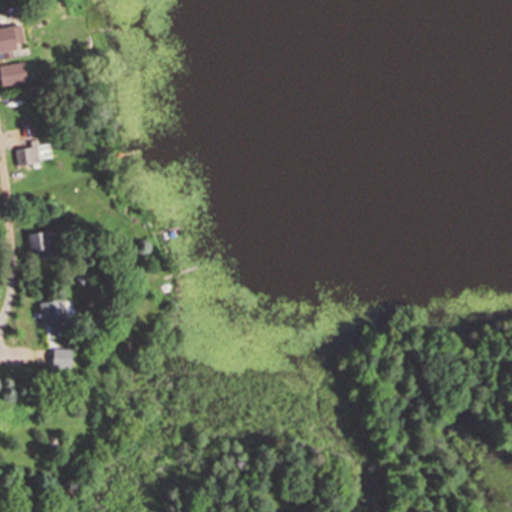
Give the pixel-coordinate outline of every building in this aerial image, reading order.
[(0,52),(14,51),(11,27),(0,28),(0,52)] [(26,83),(24,63),(0,65),(0,82),(0,86),(26,83)] [(39,163),(38,147),(15,148),(16,165),(39,163)] [(55,233),(30,233),(30,258),(55,258),(55,233)] [(39,325),(49,325),(49,332),(66,332),(66,301),(39,301),(39,325)] [(70,366),(70,349),(53,349),(53,366),(70,366)]
